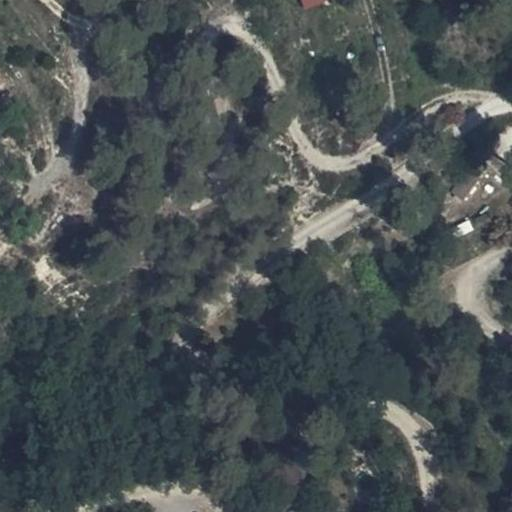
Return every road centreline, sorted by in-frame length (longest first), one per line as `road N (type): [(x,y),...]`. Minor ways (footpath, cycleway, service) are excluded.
road 1 (track): [(511,91),(443,89),(336,151),(298,134),(241,20),(206,31),(229,173),(188,216),(119,65),(98,45),(48,184),(0,230)]
road 2 (track): [(511,95),(319,222),(242,295),(243,401),(409,421),(432,511)]
road 3 (track): [(511,344),(477,276),(511,251)]
